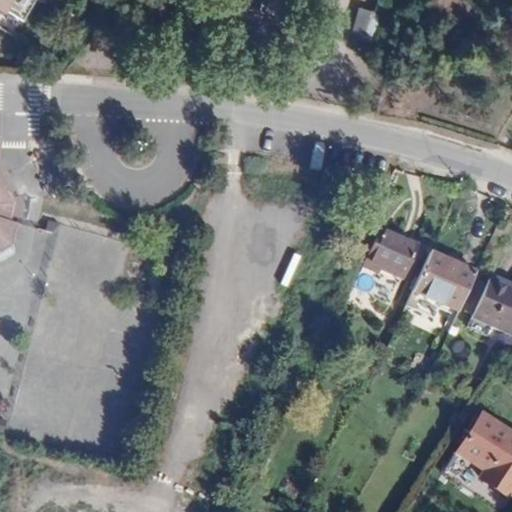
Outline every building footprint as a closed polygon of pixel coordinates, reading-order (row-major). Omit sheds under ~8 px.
[(0,0),(0,10),(5,14),(13,0),(0,0)] [(349,35),(370,40),(376,12),(355,7),(349,35)] [(0,246),(5,244),(11,222),(2,221),(4,205),(0,198),(0,246)] [(43,221),(40,230),(53,233),(56,224),(43,221)] [(376,271),(379,272),(391,248),(394,243),(376,235),(360,269),(374,275),(376,271)] [(391,248),(379,272),(398,280),(411,250),(394,243),(391,248)] [(426,257),(408,296),(437,310),(431,321),(448,329),(472,278),(426,257)] [(506,341),(511,330),(511,296),(486,284),(464,333),(483,342),(487,332),(506,341)] [(468,463),(492,427),(479,419),(457,456),(468,463)] [(511,456),(511,439),(492,427),(468,463),(485,474),(480,484),(488,489),(511,456)] [(511,493),(511,456),(488,489),(508,501),(511,493)]
